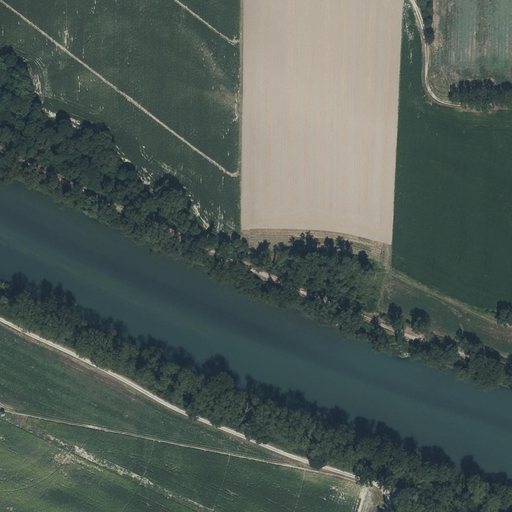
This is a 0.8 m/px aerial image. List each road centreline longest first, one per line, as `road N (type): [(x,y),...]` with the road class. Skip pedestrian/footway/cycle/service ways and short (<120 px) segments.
road 1 (track): [(511,374),(326,307),(0,160)]
road 2 (track): [(0,319),(173,407),(383,484),(392,500)]
road 3 (track): [(412,0),(428,42),(430,93),(455,104),(511,105)]
